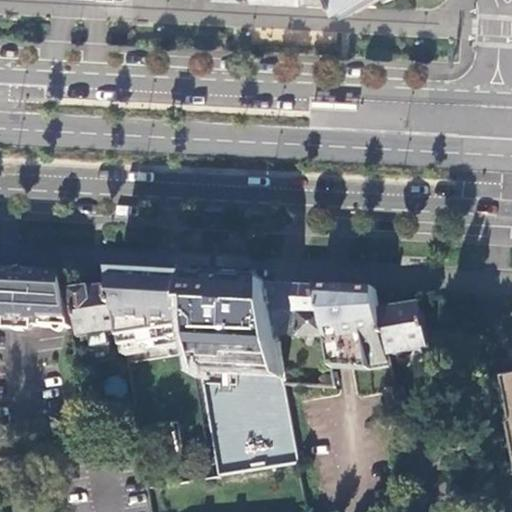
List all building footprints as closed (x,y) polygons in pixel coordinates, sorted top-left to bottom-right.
[(0,326),(76,330),(66,273),(0,270),(0,326)] [(132,278),(116,277),(118,286),(125,332),(129,352),(178,344),(178,342),(200,338),(197,308),(190,308),(191,281),(161,280),(132,278)] [(270,286),(191,281),(190,308),(197,308),(200,338),(203,378),(203,385),(237,386),(238,374),(285,375),(279,339),(270,286)] [(125,332),(118,286),(74,292),(82,338),(97,336),(99,343),(109,342),(108,334),(125,332)] [(295,287),(270,286),(279,339),(327,338),(319,288),(295,287)] [(330,289),(319,288),(327,338),(332,366),(344,368),(373,372),(393,368),(390,356),(382,311),(378,292),(348,290),(330,289)] [(423,304),(382,311),(390,356),(404,354),(405,358),(411,358),(410,353),(431,349),(423,304)] [(324,374),(321,377),(321,387),(335,387),(333,374),(324,374)] [(511,389),(490,394),(511,511),(511,389)] [(405,391),(387,393),(392,419),(411,417),(405,391)] [(442,413),(440,399),(416,402),(418,416),(442,413)]
